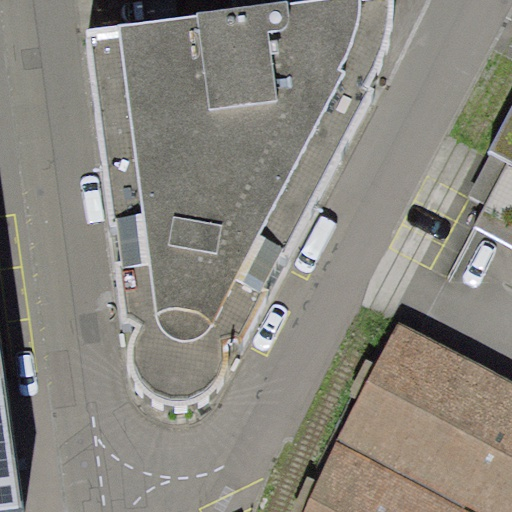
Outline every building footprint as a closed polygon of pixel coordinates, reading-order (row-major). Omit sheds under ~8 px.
[(187,0),(192,30),(392,4),(391,0),(187,0)] [(383,66),(392,33),(392,4),(192,30),(86,44),(96,126),(111,236),(117,235),(121,271),(115,272),(123,332),(129,331),(136,336),(134,341),(131,355),(132,367),(128,367),(130,379),(134,388),(143,400),(152,407),(168,413),(183,414),(191,412),(202,408),(211,401),(217,395),(225,381),(228,367),(227,352),(235,350),(240,353),(269,299),(263,296),(280,264),(286,267),(374,100),(369,97),(383,66)] [(507,165),(488,200),(511,212),(511,110),(496,142),(488,156),(507,165)] [(511,511),(511,383),(402,326),(340,444),(311,511),(511,511)] [(0,352),(0,511),(22,511),(16,469),(0,352)]
